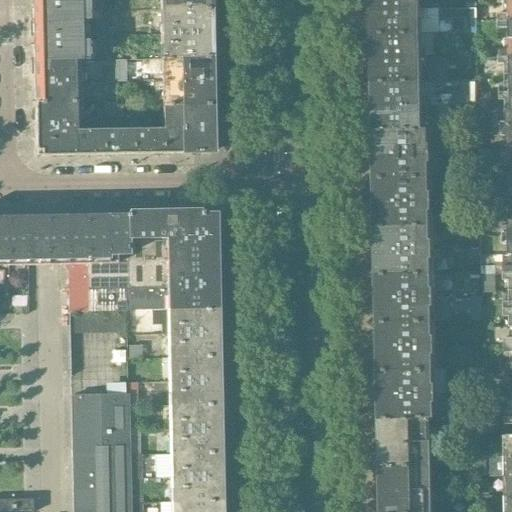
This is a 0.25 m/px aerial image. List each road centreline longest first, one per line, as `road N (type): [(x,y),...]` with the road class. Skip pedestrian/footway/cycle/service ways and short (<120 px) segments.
road 1 (secondary): [(321,511),(310,0)]
road 2 (secondary): [(278,176),(280,511)]
road 3 (residential): [(51,511),(45,185)]
road 4 (residential): [(45,185),(278,176)]
road 5 (residential): [(7,184),(3,0)]
road 6 (secondary): [(275,0),(278,176)]
